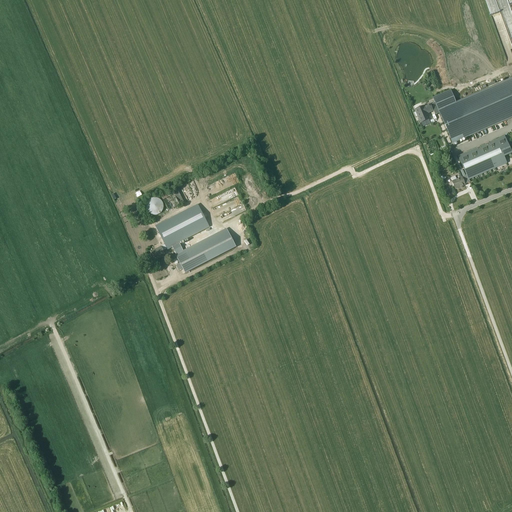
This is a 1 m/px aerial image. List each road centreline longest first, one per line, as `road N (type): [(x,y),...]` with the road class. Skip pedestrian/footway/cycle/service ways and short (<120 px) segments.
road 1 (track): [(154,223),(133,233),(237,511)]
road 2 (track): [(133,233),(32,0)]
road 3 (track): [(511,190),(454,215),(511,372)]
